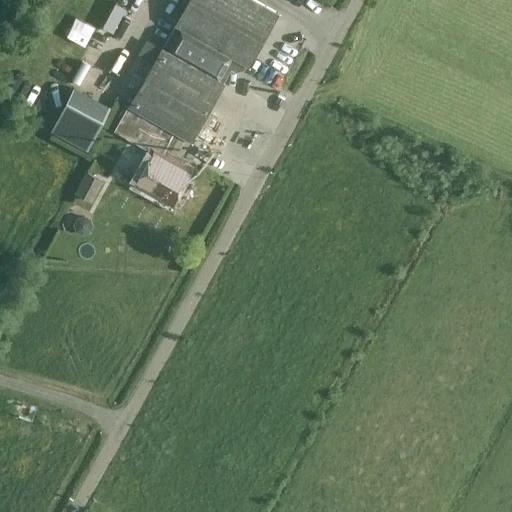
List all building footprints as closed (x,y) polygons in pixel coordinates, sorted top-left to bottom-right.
[(154,62),(130,106),(185,137),(191,141),(224,82),(223,81),(230,69),(235,72),(244,70),(246,66),(247,67),(278,13),(254,0),(189,0),(163,47),(154,62)] [(154,62),(163,47),(162,46),(162,47),(145,39),(138,54),(154,62)] [(70,90),(47,134),(85,154),(108,110),(70,90)] [(185,137),(130,106),(129,105),(114,131),(155,153),(156,151),(173,160),(185,137)] [(156,151),(155,153),(138,183),(172,202),(190,170),(173,160),(156,151)] [(85,171),(74,193),(92,202),(103,180),(85,171)]
